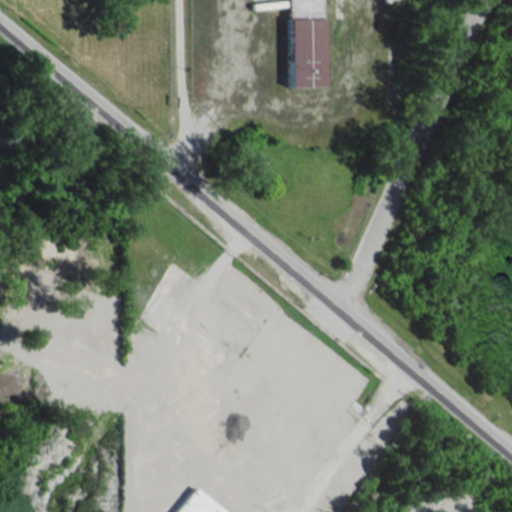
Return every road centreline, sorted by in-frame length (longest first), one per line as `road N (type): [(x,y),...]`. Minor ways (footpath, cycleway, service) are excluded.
road 1 (tertiary): [(511,453),(0,21)]
road 2 (residential): [(341,308),(478,0)]
